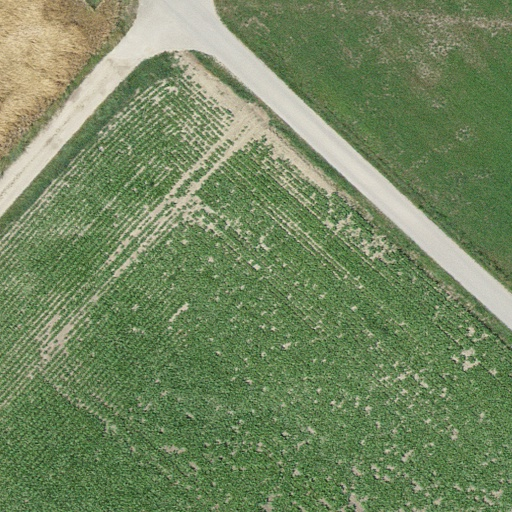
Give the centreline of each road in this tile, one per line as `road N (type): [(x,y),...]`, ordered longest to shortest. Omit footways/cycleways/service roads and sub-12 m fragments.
road 1 (track): [(171,0),(511,311)]
road 2 (track): [(0,198),(180,0)]
